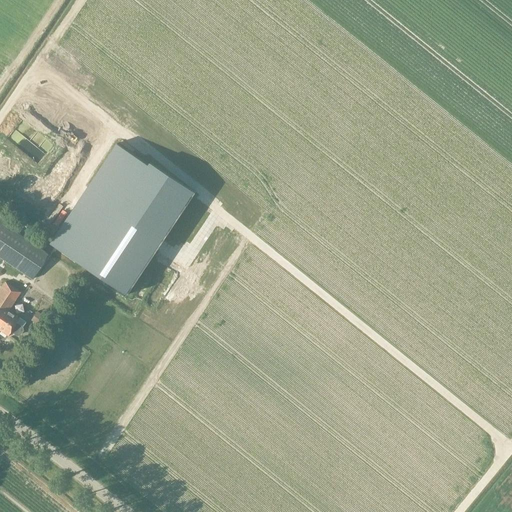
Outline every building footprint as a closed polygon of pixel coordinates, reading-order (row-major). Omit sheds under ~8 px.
[(57,109),(47,120),(62,132),(71,120),(57,109)] [(37,162),(43,155),(34,146),(29,152),(26,149),(31,144),(29,142),(23,149),(37,162)] [(117,144),(50,244),(127,295),(194,195),(117,144)] [(0,221),(0,258),(31,280),(48,255),(0,221)] [(22,327),(15,323),(18,319),(7,311),(20,292),(5,282),(0,289),(0,330),(7,335),(9,332),(16,336),(20,335),(23,331),(22,327)]
